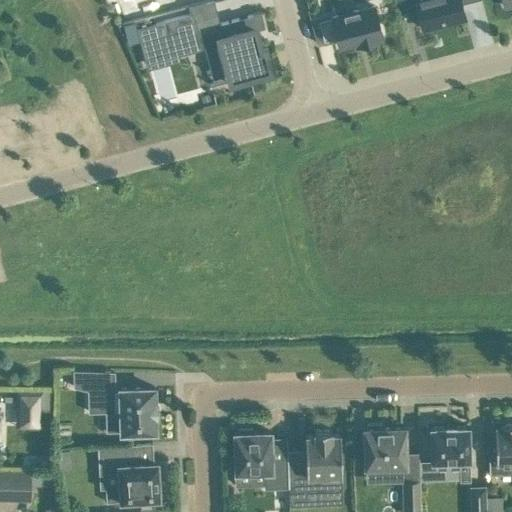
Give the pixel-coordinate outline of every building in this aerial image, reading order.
[(414,0),(422,27),(465,15),(461,0),(414,0)] [(332,16),(319,19),(324,40),(337,37),(340,45),(355,41),(364,39),(364,42),(381,38),(380,35),(382,34),(374,4),(332,16)] [(220,22),(216,23),(230,76),(229,77),(229,78),(230,79),(272,68),(272,66),(269,67),(264,47),(260,48),(255,28),(265,26),(260,9),(253,11),(253,13),(220,22)] [(190,12),(156,21),(159,35),(168,32),(171,45),(175,44),(178,53),(179,53),(202,47),(202,46),(192,11),(190,12)] [(89,411),(105,410),(106,431),(156,429),(155,414),(156,414),(156,401),(155,401),(154,386),(106,387),(105,370),(73,371),(73,386),(88,389),(89,411)] [(17,389),(16,415),(43,416),(43,410),(53,410),(53,390),(44,389),(17,389)] [(381,426),(381,422),(367,422),(367,427),(364,427),(366,463),(394,462),(395,475),(405,475),(405,461),(404,426),(381,426)] [(511,422),(500,423),(500,426),(495,426),(496,454),(489,454),(489,473),(511,472),(511,422)] [(455,425),(455,424),(444,425),(432,426),(430,426),(430,428),(432,458),(431,458),(431,460),(434,460),(459,459),(460,480),(471,479),(470,458),(470,456),(469,427),(469,424),(467,424),(467,425),(455,425)] [(252,430),(252,427),(238,428),(238,431),(234,431),(235,470),(265,469),(265,486),(288,485),(288,467),(287,459),(271,459),(271,430),(252,430)] [(331,433),(331,428),(314,429),(314,434),(305,434),(306,466),(288,467),(288,485),(289,504),(318,503),(318,489),(341,488),(340,472),(342,472),(340,432),(331,433)] [(134,462),(133,444),(136,444),(136,443),(98,445),(99,465),(109,464),(110,470),(118,469),(120,499),(160,497),(159,494),(165,494),(164,480),(159,480),(158,460),(134,462)] [(0,497),(30,499),(30,470),(0,469),(0,497)] [(403,511),(420,511),(420,479),(402,479),(403,511)] [(470,511),(487,511),(486,484),(470,484),(470,511)]
